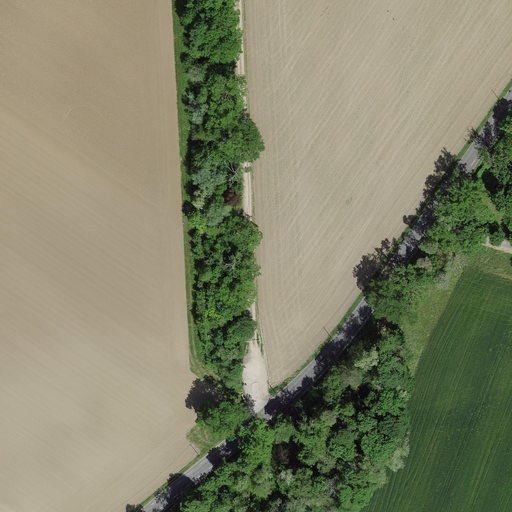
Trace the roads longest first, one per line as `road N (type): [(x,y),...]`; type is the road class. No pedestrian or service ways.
road 1 (track): [(253,427),(239,0)]
road 2 (secondary): [(511,100),(345,336),(253,427)]
road 3 (secondary): [(149,511),(253,427)]
